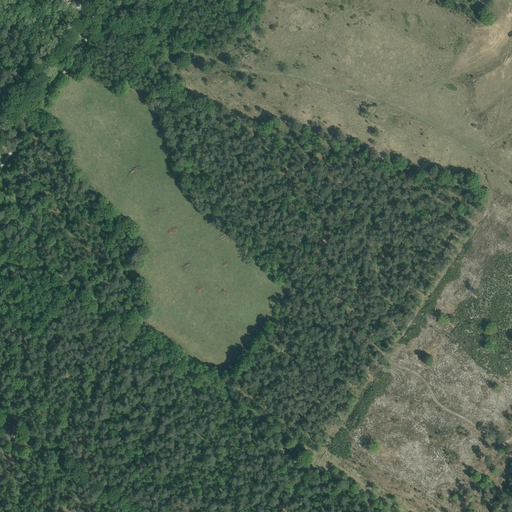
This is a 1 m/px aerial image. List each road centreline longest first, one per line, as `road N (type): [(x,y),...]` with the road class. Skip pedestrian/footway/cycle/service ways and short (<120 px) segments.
road 1 (track): [(486,153),(378,98),(300,75),(246,70),(102,20)]
road 2 (secondary): [(0,129),(90,0)]
road 3 (track): [(74,284),(0,394)]
road 4 (track): [(223,387),(119,315)]
